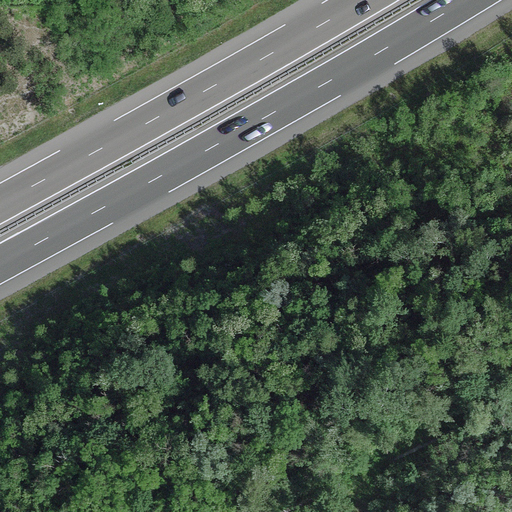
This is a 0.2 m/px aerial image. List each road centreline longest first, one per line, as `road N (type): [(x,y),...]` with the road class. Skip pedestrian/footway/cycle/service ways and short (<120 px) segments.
road 1 (motorway): [(0,267),(470,0)]
road 2 (motorway): [(359,0),(0,202)]
